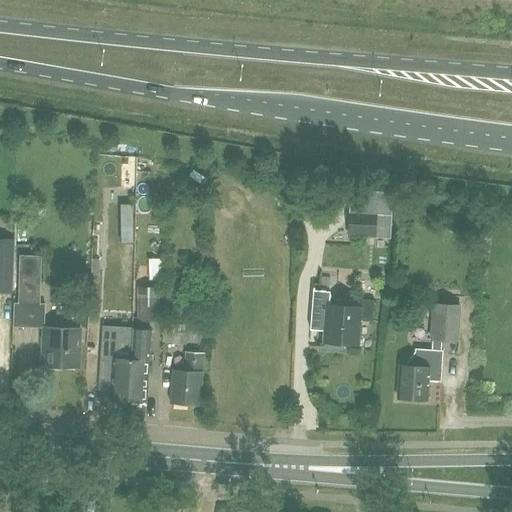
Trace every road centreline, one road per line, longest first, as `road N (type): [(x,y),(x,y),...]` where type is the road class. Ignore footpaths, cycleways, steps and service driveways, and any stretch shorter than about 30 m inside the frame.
road 1 (primary): [(0,65),(511,139)]
road 2 (primary): [(511,75),(0,24)]
road 3 (tertiary): [(225,462),(511,494)]
road 4 (tertiary): [(511,460),(225,462)]
road 5 (tertiary): [(225,462),(0,443)]
road 6 (track): [(468,305),(447,422)]
